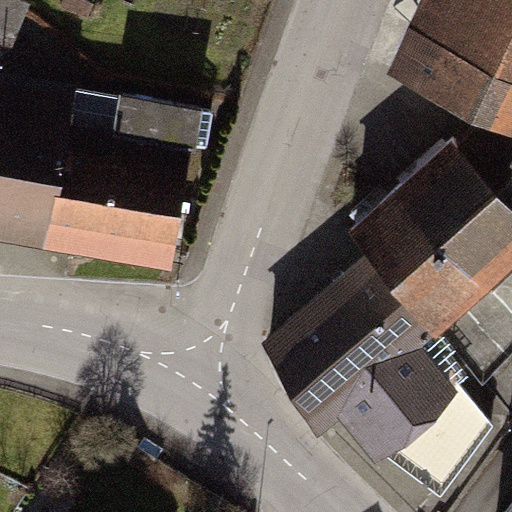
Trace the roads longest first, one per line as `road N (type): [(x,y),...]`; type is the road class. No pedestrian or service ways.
road 1 (residential): [(204,385),(333,0)]
road 2 (residential): [(204,385),(144,353),(0,321)]
road 3 (residential): [(322,494),(204,385)]
